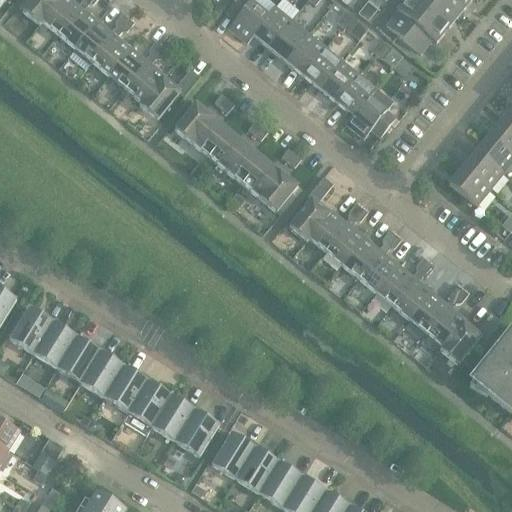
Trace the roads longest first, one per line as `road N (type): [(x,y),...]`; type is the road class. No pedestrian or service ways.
road 1 (residential): [(0,249),(428,511)]
road 2 (residential): [(392,197),(170,16)]
road 3 (residential): [(178,511),(0,399)]
road 4 (residential): [(392,197),(511,46)]
road 5 (residential): [(506,297),(392,197)]
